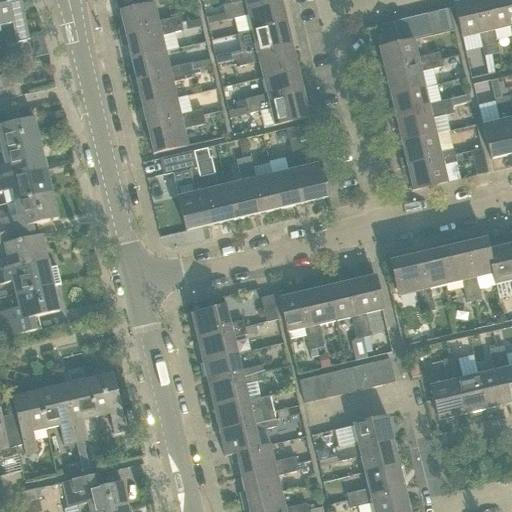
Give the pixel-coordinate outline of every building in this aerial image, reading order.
[(19,0),(0,0),(0,26),(12,24),(16,43),(29,41),(19,0)] [(222,6),(224,13),(280,1),(279,0),(243,0),(243,1),(222,6)] [(491,55),(477,0),(471,0),(453,4),(461,39),(478,35),(483,57),(491,55)] [(502,0),(477,0),(491,55),(498,53),(493,32),(509,28),(502,0)] [(511,0),(502,0),(509,28),(511,27),(511,0)] [(247,16),(251,32),(286,24),(280,1),(224,13),(225,21),(247,16)] [(116,30),(118,39),(180,24),(179,17),(157,22),(153,5),(118,13),(122,28),(116,30)] [(437,12),(442,34),(454,32),(448,9),(437,12)] [(426,14),(431,37),(442,34),(437,12),(426,14)] [(414,17),(420,40),(431,37),(426,14),(414,17)] [(408,42),(413,41),(420,40),(414,17),(403,20),(408,42)] [(403,20),(392,22),(397,45),(408,42),(403,20)] [(380,25),(386,48),(397,45),(392,22),(380,25)] [(126,47),(129,61),(164,52),(161,36),(182,31),(180,24),(118,39),(121,48),(126,47)] [(240,51),(214,57),(216,65),(235,60),(291,47),(286,24),(251,32),(236,35),(236,37),(240,51)] [(377,66),(379,75),(440,60),(438,53),(417,58),(413,41),(408,42),(397,45),(386,48),(378,50),(381,65),(377,66)] [(258,62),(262,79),(297,71),(291,47),(235,60),(236,67),(258,62)] [(127,76),(130,85),(192,71),(190,65),(190,63),(168,68),(164,52),(129,61),(133,75),(127,76)] [(386,83),(389,97),(424,89),(420,73),(442,68),(440,60),(379,75),(381,84),(386,83)] [(201,62),(190,65),(192,71),(202,68),(201,62)] [(137,93),(140,107),(176,99),(172,83),(193,78),(192,71),(130,85),(132,94),(137,93)] [(244,99),(246,107),(302,94),(297,71),(262,79),(266,94),(244,99)] [(0,89),(18,85),(15,73),(0,76),(0,89)] [(0,101),(21,97),(18,85),(0,89),(0,101)] [(393,111),(387,112),(390,121),(451,107),(450,100),(439,102),(435,86),(424,89),(389,97),(393,111)] [(302,94),(246,107),(247,114),(259,111),(269,109),(273,127),(308,118),(302,94)] [(511,111),(509,96),(501,98),(511,144),(511,111)] [(186,97),(176,99),(180,115),(190,112),(186,97)] [(495,103),(478,107),(482,125),(486,141),(490,160),(511,155),(511,144),(501,98),(494,100),(495,103)] [(139,123),(141,132),(203,117),(201,110),(190,112),(180,115),(176,99),(140,107),(144,122),(139,123)] [(236,109),(246,107),(244,99),(234,102),(236,109)] [(230,118),(247,114),(246,107),(236,109),(228,111),(230,118)] [(451,107),(390,121),(392,131),(397,129),(400,144),(435,135),(448,132),(445,116),(453,114),(451,107)] [(273,127),(269,109),(259,111),(263,129),(273,127)] [(203,117),(141,132),(143,141),(148,140),(152,155),(187,147),(183,130),(204,124),(203,117)] [(33,119),(0,126),(0,153),(1,154),(39,145),(33,119)] [(312,136),(309,124),(285,130),(288,141),(312,136)] [(279,133),(276,136),(277,140),(281,142),(285,141),(286,138),(285,134),(282,132),(279,133)] [(398,159),(401,168),(445,158),(447,165),(454,163),(451,149),(439,151),(435,135),(400,144),(404,158),(398,159)] [(0,167),(0,180),(45,170),(39,145),(1,154),(4,167),(0,167)] [(206,149),(192,153),(192,155),(194,161),(194,163),(195,167),(198,178),(205,177),(214,175),(211,159),(209,160),(206,149)] [(470,152),(475,176),(487,173),(481,149),(470,152)] [(192,152),(159,159),(161,168),(163,175),(165,175),(171,173),(178,171),(195,167),(194,161),(192,155),(192,153),(192,152)] [(287,171),(271,175),(280,210),(303,205),(293,164),(301,162),(299,155),(284,158),(287,171)] [(251,157),(243,159),(256,216),(280,210),(271,175),(256,179),(251,157)] [(445,158),(401,168),(403,177),(408,176),(412,191),(447,183),(443,166),(447,165),(445,158)] [(241,182),(225,186),(233,221),(256,216),(243,159),(236,161),(241,182)] [(302,168),(301,162),(293,164),(303,205),(327,199),(319,164),(302,168)] [(178,171),(171,173),(177,197),(185,232),(210,227),(200,186),(193,188),(191,180),(198,178),(195,167),(178,171)] [(0,193),(10,191),(13,204),(51,195),(45,170),(0,180),(0,193)] [(191,180),(193,188),(200,186),(210,227),(233,221),(225,186),(209,190),(205,177),(198,178),(191,180)] [(0,246),(2,246),(31,238),(28,227),(57,220),(51,195),(13,204),(16,217),(0,220),(0,246)] [(0,272),(46,262),(40,236),(31,238),(2,246),(6,259),(0,260),(0,272)] [(483,239),(460,245),(474,302),(481,300),(475,278),(492,274),(485,245),(483,239)] [(494,242),(485,245),(492,274),(495,285),(511,281),(511,285),(511,251),(510,244),(496,248),(494,242)] [(460,245),(437,250),(446,286),(461,282),(466,304),(467,303),(474,302),(460,245)] [(437,250),(414,256),(427,313),(434,311),(429,290),(430,290),(446,286),(437,250)] [(91,256),(83,258),(85,266),(93,264),(91,256)] [(414,256),(390,261),(394,281),(398,297),(414,293),(419,315),(421,314),(427,313),(414,256)] [(46,262),(0,272),(0,285),(11,283),(14,296),(52,287),(60,285),(55,268),(48,270),(46,262)] [(374,276),(350,282),(363,339),(370,337),(365,316),(366,315),(382,311),(379,296),(374,276)] [(350,282),(327,287),(335,322),(350,319),(356,340),(363,339),(350,282)] [(52,287),(14,296),(17,309),(0,312),(0,321),(4,339),(39,331),(39,330),(34,331),(32,331),(29,319),(32,319),(58,313),(52,287)] [(327,287),(304,293),(317,349),(317,350),(323,348),(318,327),(319,326),(335,322),(327,287)] [(304,293),(279,299),(284,318),(288,334),(304,330),(309,351),(310,351),(317,350),(317,349),(304,293)] [(260,300),(266,324),(278,321),(272,297),(260,300)] [(190,316),(196,340),(237,330),(236,323),(230,325),(226,308),(190,316)] [(237,330),(196,340),(201,363),(237,355),(233,339),(245,336),(242,322),(236,323),(237,330)] [(370,337),(363,339),(367,355),(374,353),(370,337)] [(367,355),(363,339),(356,340),(349,346),(353,363),(368,359),(367,355)] [(503,346),(496,348),(509,405),(511,404),(511,366),(508,368),(503,346)] [(494,371),(477,375),(486,410),(509,405),(496,348),(488,350),(494,371)] [(326,354),(318,357),(321,369),(329,367),(326,354)] [(201,363),(207,387),(264,374),(262,366),(241,371),(237,355),(201,363)] [(456,357),(449,359),(462,416),(486,410),(477,375),(462,379),(456,357)] [(462,416),(449,359),(442,361),(447,382),(430,386),(438,422),(462,416)] [(389,360),(378,362),(383,386),(395,383),(389,360)] [(378,362),(366,365),(372,388),(383,386),(378,362)] [(366,365),(355,368),(361,391),(372,388),(366,365)] [(355,368),(344,370),(349,394),(361,391),(355,368)] [(344,370),(332,373),(338,396),(349,394),(344,370)] [(332,373),(321,376),(327,399),(338,396),(332,373)] [(248,401),(258,399),(255,384),(266,381),(264,374),(207,387),(212,410),(248,402),(248,401)] [(112,375),(86,381),(95,418),(108,415),(113,434),(125,431),(112,375)] [(321,376),(310,378),(315,402),(327,399),(321,376)] [(315,402),(310,378),(298,381),(304,404),(315,402)] [(86,381),(61,387),(75,443),(87,441),(82,421),(95,418),(86,381)] [(61,387),(36,393),(45,430),(58,427),(62,446),(75,443),(61,387)] [(18,428),(11,429),(15,448),(22,446),(24,455),(36,452),(32,433),(45,430),(36,393),(11,399),(18,428)] [(248,402),(212,410),(218,433),(274,421),(268,397),(258,400),(248,402)] [(0,415),(0,451),(15,448),(11,429),(4,431),(0,415)] [(352,426),(334,430),(338,447),(335,448),(336,455),(393,442),(387,418),(352,426)] [(218,433),(224,457),(259,449),(255,433),(276,428),(274,421),(218,433)] [(82,442),(75,443),(78,455),(84,453),(82,442)] [(359,458),(363,474),(398,465),(393,442),(336,455),(337,456),(338,463),(359,458)] [(236,464),(240,478),(296,465),(294,458),(273,463),(269,447),(259,449),(224,457),(224,458),(229,456),(231,465),(236,464)] [(337,456),(318,461),(318,462),(319,467),(338,463),(337,456)] [(238,494),(240,503),(280,493),(277,477),(298,472),(296,465),(240,478),(243,493),(238,494)] [(346,495),(347,502),(404,489),(398,465),(363,474),(367,490),(346,495)] [(62,511),(111,511),(127,508),(121,484),(93,490),(90,478),(97,477),(97,475),(61,484),(67,509),(62,510),(62,511)] [(38,489),(21,493),(23,504),(41,499),(38,489)] [(348,502),(347,502),(349,509),(371,504),(372,511),(408,511),(409,511),(404,489),(348,502)] [(243,511),(247,511),(305,511),(307,511),(305,504),(284,509),(280,493),(240,503),(241,511),(243,511)]
